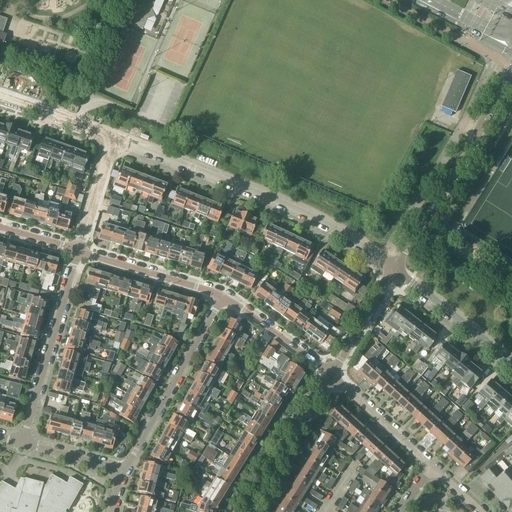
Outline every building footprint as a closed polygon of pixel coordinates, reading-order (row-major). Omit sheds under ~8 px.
[(135,0),(125,22),(142,29),(147,19),(154,17),(151,9),(155,0),(135,0)] [(0,124),(0,141),(5,144),(10,128),(0,124)] [(10,128),(5,144),(12,146),(9,155),(13,157),(21,132),(10,128)] [(13,157),(11,162),(15,164),(19,153),(20,153),(22,150),(22,149),(28,152),(34,136),(21,132),(13,157)] [(37,153),(36,157),(43,160),(39,171),(44,173),(46,168),(48,162),(49,158),(55,143),(43,139),(38,154),(37,153)] [(55,143),(49,158),(61,162),(66,147),(55,143)] [(66,147),(61,162),(68,165),(66,169),(70,170),(72,166),(77,151),(66,147)] [(70,170),(68,177),(73,179),(75,172),(82,174),(84,170),(85,171),(87,165),(86,164),(89,155),(77,151),(72,166),(70,170)] [(116,180),(113,186),(125,191),(126,187),(132,172),(127,170),(127,169),(122,167),(122,168),(120,167),(118,173),(116,180)] [(110,178),(116,180),(118,173),(113,171),(110,178)] [(132,172),(126,187),(138,191),(144,176),(132,172)] [(144,176),(138,191),(149,196),(155,181),(144,176)] [(149,196),(147,203),(151,204),(154,198),(161,200),(167,185),(165,185),(166,183),(161,181),(160,183),(155,181),(149,196)] [(81,186),(69,182),(67,188),(67,190),(79,193),(81,186)] [(13,199),(9,213),(14,215),(14,216),(21,218),(25,202),(18,200),(21,190),(19,186),(14,185),(10,198),(13,199)] [(177,189),(170,208),(182,212),(184,209),(183,209),(189,194),(184,192),(184,190),(179,188),(178,190),(177,189)] [(61,206),(55,226),(60,228),(60,229),(65,231),(66,229),(67,230),(70,222),(71,222),(73,216),(71,216),(71,215),(65,213),(69,199),(76,201),(78,195),(79,193),(67,190),(66,191),(65,196),(64,196),(61,206)] [(40,196),(33,220),(37,221),(37,223),(44,225),(48,209),(41,207),(43,199),(44,197),(44,195),(40,194),(40,196)] [(189,194),(183,209),(184,209),(194,213),(200,198),(189,194)] [(25,202),(21,218),(28,220),(28,219),(33,220),(40,196),(36,195),(34,200),(33,200),(32,204),(25,202)] [(112,195),(109,204),(119,207),(121,198),(112,195)] [(194,213),(192,218),(197,220),(199,215),(206,218),(212,203),(200,198),(194,213)] [(212,203),(206,218),(218,222),(223,207),(222,207),(223,205),(217,203),(217,205),(212,203)] [(48,209),(44,225),(50,227),(51,225),(55,226),(61,206),(56,204),(55,211),(48,209)] [(153,217),(160,220),(162,215),(161,215),(164,208),(158,205),(153,217)] [(120,210),(108,207),(105,214),(117,218),(120,210)] [(234,211),(228,226),(239,231),(246,214),(239,212),(239,213),(234,211)] [(246,214),(239,231),(251,236),(257,221),(252,219),(253,217),(246,214)] [(126,230),(121,246),(132,249),(140,222),(141,222),(143,217),(138,215),(137,221),(135,221),(132,232),(126,230)] [(103,224),(98,239),(110,243),(116,222),(111,221),(110,226),(103,224)] [(116,222),(110,243),(121,246),(126,230),(118,228),(120,223),(116,222)] [(140,222),(132,249),(144,253),(148,237),(142,235),(145,224),(141,222),(140,222)] [(267,225),(260,239),(272,245),(279,230),(274,228),(274,226),(269,224),(269,225),(267,225)] [(148,237),(144,253),(155,256),(160,241),(160,240),(162,233),(162,232),(158,230),(155,239),(148,237)] [(279,230),(272,245),(277,247),(275,252),(281,255),(283,250),(290,235),(279,230)] [(194,251),(189,266),(200,270),(205,255),(199,253),(203,236),(198,235),(194,250),(193,251),(194,251)] [(290,235),(283,250),(294,255),(301,241),(290,235)] [(171,244),(166,260),(177,263),(184,243),(183,243),(184,239),(180,238),(179,241),(172,239),(171,244)] [(160,241),(155,256),(166,260),(171,244),(160,241)] [(294,255),(291,261),(305,268),(315,251),(311,250),(312,246),(311,245),(312,244),(307,241),(306,243),(301,241),(294,255)] [(184,243),(177,263),(189,266),(194,251),(193,251),(187,249),(188,244),(184,243)] [(214,254),(207,268),(218,273),(225,259),(226,259),(226,258),(232,245),(227,243),(221,257),(214,254)] [(1,266),(1,267),(6,268),(7,262),(14,263),(18,248),(12,246),(11,247),(7,246),(1,266)] [(18,248),(14,263),(24,266),(28,252),(24,251),(24,250),(18,248)] [(258,251),(251,248),(248,253),(255,256),(258,251)] [(225,259),(218,273),(229,279),(242,252),(237,250),(234,257),(233,257),(232,261),(231,262),(226,259),(225,259)] [(322,251),(310,269),(321,276),(324,272),(332,258),(328,255),(329,254),(324,251),(323,252),(322,251)] [(28,252),(24,266),(35,270),(40,254),(34,252),(33,254),(28,252)] [(242,252),(229,279),(240,284),(247,269),(246,269),(241,267),(241,266),(243,262),(243,261),(247,254),(242,252)] [(40,254),(35,270),(42,271),(40,279),(44,280),(50,258),(46,257),(46,256),(40,254)] [(247,269),(240,284),(251,289),(257,275),(250,271),(256,259),(253,257),(252,257),(247,268),(246,269),(247,269)] [(44,280),(40,295),(49,298),(51,292),(47,290),(48,286),(51,286),(55,275),(56,275),(59,266),(57,266),(58,261),(57,260),(57,259),(52,258),(52,259),(50,258),(44,280)] [(332,258),(324,272),(334,278),(343,265),(332,258)] [(343,265),(334,278),(344,285),(353,272),(343,265)] [(88,275),(83,291),(89,293),(88,298),(92,299),(100,273),(96,272),(96,271),(91,269),(90,270),(89,270),(89,271),(88,271),(86,275),(88,275)] [(344,285),(341,289),(352,296),(363,279),(362,278),(363,277),(358,274),(357,275),(353,272),(344,285)] [(92,299),(91,303),(95,305),(100,289),(106,290),(111,275),(105,273),(104,275),(100,273),(92,299)] [(111,275),(106,290),(112,292),(109,304),(113,306),(121,280),(117,278),(117,277),(111,275)] [(121,280),(113,306),(117,307),(121,295),(127,297),(132,281),(126,280),(125,281),(121,280)] [(132,281),(127,297),(133,299),(130,311),(134,312),(142,286),(138,285),(138,283),(132,281)] [(263,283),(253,295),(264,303),(273,290),(276,285),(272,282),(268,287),(263,283)] [(315,285),(309,282),(306,287),(311,290),(315,285)] [(31,286),(20,283),(18,289),(29,292),(31,286)] [(273,290),(264,303),(273,310),(283,297),(285,293),(290,287),(286,284),(279,293),(278,294),(273,290)] [(29,292),(38,294),(40,289),(31,286),(29,292)] [(142,286),(134,312),(138,313),(142,301),(148,303),(153,289),(151,289),(152,287),(146,286),(146,287),(142,286)] [(283,297),(273,310),(283,317),(292,304),(286,300),(287,299),(293,290),(290,287),(285,293),(283,297)] [(158,291),(154,304),(160,306),(155,321),(159,322),(160,319),(168,294),(165,293),(165,291),(160,290),(159,291),(158,291)] [(168,294),(160,319),(164,320),(166,313),(172,314),(178,295),(171,293),(171,295),(168,294)] [(19,299),(17,304),(21,305),(22,304),(44,311),(45,307),(46,307),(48,302),(46,302),(47,301),(32,297),(28,295),(26,301),(19,299)] [(178,295),(172,314),(178,316),(177,320),(181,321),(187,300),(184,299),(185,297),(178,295)] [(326,301),(331,304),(335,298),(330,295),(326,301)] [(347,305),(335,298),(331,304),(343,312),(347,305)] [(180,324),(176,337),(185,342),(188,336),(183,333),(187,326),(185,325),(187,315),(193,316),(197,303),(196,302),(196,301),(191,299),(191,301),(187,300),(181,321),(180,324)] [(89,311),(91,304),(80,300),(78,308),(89,311)] [(292,304),(283,317),(292,324),(301,311),(307,304),(307,303),(304,300),(298,307),(298,308),(292,304)] [(318,307),(329,313),(333,308),(322,301),(318,307)] [(20,309),(19,314),(27,316),(42,321),(44,315),(43,315),(44,311),(22,304),(21,305),(20,309)] [(301,311),(292,324),(301,331),(311,318),(306,314),(307,313),(311,307),(307,304),(301,311)] [(338,319),(342,313),(333,308),(329,313),(338,319)] [(389,333),(393,336),(409,316),(405,312),(406,311),(401,308),(400,309),(399,308),(393,316),(392,315),(389,319),(390,319),(389,320),(395,325),(389,333)] [(76,310),(75,316),(76,316),(75,320),(105,329),(107,325),(90,320),(92,314),(78,310),(77,311),(76,310)] [(123,319),(131,322),(133,316),(125,314),(123,319)] [(147,314),(143,325),(150,328),(153,317),(147,314)] [(18,320),(17,324),(38,330),(39,326),(40,327),(42,321),(27,316),(25,322),(18,320)] [(409,316),(393,336),(395,338),(396,339),(402,331),(408,336),(419,322),(414,318),(413,319),(409,316)] [(311,318),(301,331),(311,338),(323,321),(318,317),(315,321),(311,318)] [(229,318),(223,329),(245,341),(248,337),(239,332),(243,326),(229,318)] [(72,323),(71,329),(87,334),(88,329),(100,332),(105,331),(105,329),(75,320),(74,323),(72,323)] [(118,331),(123,333),(126,324),(117,321),(116,322),(116,324),(116,325),(119,326),(118,331)] [(339,333),(323,321),(311,338),(327,350),(339,333)] [(411,344),(408,348),(409,349),(411,351),(428,330),(424,327),(425,326),(419,322),(408,336),(413,340),(411,343),(411,344)] [(13,323),(12,327),(23,330),(21,336),(35,340),(36,339),(37,340),(38,334),(37,334),(38,330),(17,324),(13,323)] [(132,324),(129,331),(135,334),(135,333),(138,326),(132,324)] [(71,329),(69,335),(70,335),(69,339),(96,347),(99,348),(100,343),(85,339),(87,334),(71,329)] [(223,329),(217,339),(231,347),(231,348),(237,351),(238,348),(240,350),(245,341),(223,329)] [(132,342),(135,334),(129,331),(126,330),(125,334),(123,339),(132,342)] [(411,351),(410,353),(414,357),(422,347),(427,351),(437,338),(436,337),(437,336),(433,332),(432,334),(428,330),(411,351)] [(114,341),(121,344),(122,343),(123,339),(125,334),(123,333),(118,331),(118,332),(116,332),(114,341)] [(379,333),(376,337),(385,346),(389,341),(386,338),(379,333)] [(152,336),(150,339),(164,347),(163,349),(167,351),(168,350),(172,353),(178,343),(165,336),(162,341),(152,336)] [(5,344),(5,345),(9,346),(32,352),(33,348),(34,349),(36,343),(34,343),(35,342),(20,338),(19,343),(7,340),(5,344)] [(67,343),(65,348),(66,348),(66,349),(87,355),(88,355),(86,354),(88,349),(94,351),(96,347),(69,339),(68,343),(67,343)] [(123,339),(122,343),(121,344),(119,349),(126,352),(131,342),(123,339)] [(150,339),(148,343),(152,346),(149,352),(167,363),(172,353),(168,350),(167,351),(163,349),(164,347),(150,339)] [(217,339),(211,349),(225,357),(232,361),(234,356),(228,353),(231,348),(231,347),(217,339)] [(255,348),(262,352),(267,344),(261,340),(255,348)] [(437,366),(426,378),(430,381),(444,365),(444,364),(454,351),(450,348),(451,347),(447,343),(446,345),(445,344),(434,357),(440,362),(437,366)] [(360,354),(352,363),(354,366),(353,367),(358,372),(357,372),(365,379),(375,368),(371,364),(380,355),(385,349),(382,346),(381,346),(379,348),(375,345),(372,348),(363,357),(360,354)] [(9,346),(8,350),(16,352),(15,358),(30,362),(32,356),(31,356),(32,352),(9,346)] [(263,355),(258,363),(262,365),(270,371),(273,367),(279,371),(278,373),(284,376),(285,375),(298,383),(305,373),(303,372),(304,371),(300,369),(300,370),(293,365),(294,364),(281,355),(277,362),(275,363),(275,361),(269,358),(274,351),(269,347),(263,355)] [(211,349),(205,360),(219,368),(225,357),(211,349)] [(64,352),(63,357),(64,357),(63,361),(89,369),(90,365),(86,363),(87,357),(66,351),(65,352),(64,352)] [(115,353),(109,351),(106,361),(112,362),(115,353)] [(454,351),(444,364),(444,365),(453,372),(465,357),(460,353),(458,355),(454,351)] [(137,352),(135,356),(136,357),(153,367),(152,368),(156,371),(157,370),(161,372),(167,363),(149,352),(146,357),(137,352)] [(256,355),(253,360),(258,362),(263,355),(261,354),(259,352),(257,356),(256,355)] [(375,368),(365,379),(372,385),(396,359),(393,356),(382,367),(378,364),(375,368)] [(136,357),(134,360),(140,364),(136,370),(135,370),(135,371),(156,382),(161,372),(157,370),(156,371),(152,368),(153,367),(136,357)] [(453,372),(451,375),(455,378),(451,383),(456,387),(473,367),(469,363),(470,362),(465,357),(453,372)] [(5,361),(3,365),(26,372),(27,368),(28,368),(30,362),(15,358),(13,363),(5,361)] [(396,359),(372,385),(374,387),(377,384),(382,389),(396,374),(392,371),(400,362),(396,359)] [(416,372),(423,364),(417,360),(411,368),(416,372)] [(60,364),(59,370),(74,375),(81,377),(83,372),(88,373),(89,369),(63,361),(62,365),(60,364)] [(118,362),(112,372),(120,377),(126,367),(118,362)] [(206,362),(200,373),(215,381),(215,382),(219,384),(225,373),(206,362)] [(0,364),(0,368),(10,372),(9,377),(23,382),(24,381),(25,381),(26,376),(25,375),(26,372),(3,365),(0,364)] [(423,364),(416,372),(421,376),(428,368),(423,364)] [(250,372),(240,366),(237,371),(243,374),(248,377),(250,372)] [(270,371),(270,372),(277,377),(274,382),(275,383),(279,385),(288,391),(288,392),(289,393),(290,392),(292,394),(298,383),(285,375),(284,376),(278,373),(279,371),(273,367),(270,371)] [(473,367),(456,387),(460,390),(463,385),(470,390),(473,386),(474,387),(477,383),(476,382),(482,374),(481,374),(482,372),(478,369),(477,370),(473,367)] [(396,374),(382,389),(390,396),(412,372),(409,369),(400,378),(396,374)] [(59,370),(57,376),(58,377),(57,380),(84,388),(85,384),(73,380),(74,375),(59,370)] [(111,372),(106,383),(108,384),(111,380),(114,381),(118,375),(111,372)] [(412,372),(390,396),(396,402),(406,392),(402,388),(415,375),(412,372)] [(200,373),(194,383),(217,396),(219,392),(212,388),(215,382),(215,381),(200,373)] [(128,377),(126,380),(141,389),(140,390),(144,393),(145,391),(149,394),(155,384),(142,377),(139,382),(133,379),(128,377)] [(265,377),(263,380),(270,385),(273,387),(269,393),(282,401),(288,392),(288,391),(279,385),(275,383),(274,382),(272,381),(265,377)] [(55,384),(53,389),(54,389),(54,390),(68,395),(70,389),(82,392),(84,388),(57,380),(56,384),(55,384)] [(126,380),(124,384),(130,387),(126,394),(144,404),(149,394),(145,391),(144,393),(140,390),(141,389),(126,380)] [(238,380),(234,387),(239,390),(243,383),(238,380)] [(435,389),(439,384),(434,380),(430,384),(435,389)] [(484,400),(477,407),(481,410),(486,405),(499,389),(495,386),(496,384),(492,381),(491,382),(490,381),(478,395),(484,400)] [(6,396),(0,419),(6,420),(7,419),(12,421),(12,419),(14,420),(15,415),(14,415),(21,386),(10,382),(6,396)] [(96,392),(100,393),(101,394),(105,384),(100,382),(96,392)] [(406,392),(396,402),(404,409),(426,384),(423,382),(422,383),(418,388),(417,388),(410,396),(406,392)] [(194,383),(189,393),(203,402),(207,395),(215,400),(217,396),(194,383)] [(426,384),(404,409),(411,416),(415,412),(416,414),(419,411),(421,412),(425,409),(421,405),(417,401),(423,395),(429,388),(429,387),(426,384)] [(441,387),(438,391),(444,396),(447,392),(441,387)] [(499,389),(486,405),(495,413),(498,409),(509,396),(504,391),(503,392),(499,389)] [(243,390),(240,395),(251,401),(250,401),(260,407),(256,413),(271,422),(274,416),(273,415),(276,411),(253,396),(253,397),(243,390)] [(256,392),(253,396),(276,411),(282,401),(269,393),(265,390),(261,396),(256,392)] [(100,393),(95,391),(91,401),(96,403),(100,393)] [(189,393),(183,404),(207,417),(208,414),(206,413),(210,406),(203,402),(189,393)] [(99,405),(104,407),(109,396),(104,394),(99,405)] [(126,394),(121,403),(130,408),(129,410),(133,412),(134,411),(138,414),(144,404),(126,394)] [(460,407),(467,399),(461,395),(455,403),(460,407)] [(503,414),(497,421),(500,424),(503,420),(503,421),(511,410),(511,398),(509,396),(498,409),(503,414)] [(415,412),(411,416),(415,419),(422,426),(445,401),(442,398),(442,399),(429,413),(425,409),(421,412),(419,411),(416,414),(415,412)] [(116,400),(114,403),(124,409),(120,416),(133,423),(138,414),(134,411),(133,412),(129,410),(130,408),(121,403),(116,400)] [(445,401),(422,426),(429,432),(439,422),(435,418),(439,413),(448,404),(445,401)] [(468,401),(461,408),(466,413),(473,405),(468,401)] [(183,404),(177,414),(191,422),(195,416),(203,420),(201,423),(210,428),(212,425),(215,427),(217,423),(212,420),(207,417),(183,404)] [(327,419),(321,428),(326,431),(333,421),(331,419),(332,418),(338,423),(348,412),(340,405),(327,419)] [(51,416),(47,430),(49,431),(49,432),(54,433),(54,432),(58,433),(59,429),(60,429),(62,425),(60,424),(64,408),(60,407),(57,417),(51,416)] [(59,429),(58,433),(63,434),(62,435),(68,437),(68,436),(69,436),(73,421),(65,419),(68,409),(64,408),(60,424),(62,425),(60,429),(59,429)] [(439,422),(429,432),(436,439),(460,413),(456,410),(447,420),(443,425),(441,423),(439,422)] [(511,410),(503,421),(511,428),(511,410)] [(73,421),(69,436),(70,436),(70,437),(75,439),(76,438),(80,439),(81,434),(82,435),(83,431),(81,430),(86,413),(82,412),(79,423),(73,421)] [(337,431),(333,436),(337,439),(356,419),(348,412),(338,423),(344,429),(343,430),(341,428),(337,432),(337,431)] [(81,434),(80,439),(84,440),(84,441),(89,443),(90,442),(91,442),(95,427),(87,425),(90,414),(86,413),(81,430),(83,431),(82,435),(81,434)] [(103,440),(102,445),(106,446),(105,447),(111,448),(111,447),(113,448),(116,434),(118,434),(119,427),(113,425),(115,416),(110,413),(108,417),(103,435),(105,436),(104,440),(103,440)] [(248,416),(246,420),(250,423),(264,431),(266,427),(267,427),(271,422),(256,413),(253,419),(248,416)] [(460,413),(436,439),(443,445),(453,435),(449,431),(463,416),(460,413)] [(174,415),(169,425),(193,439),(195,434),(185,429),(189,423),(174,415)] [(95,427),(91,442),(92,442),(92,443),(97,445),(97,444),(102,445),(103,440),(104,440),(105,436),(103,435),(108,417),(104,416),(102,422),(96,421),(95,427)] [(240,416),(238,420),(247,427),(244,432),(257,441),(264,431),(250,423),(246,420),(240,416)] [(338,439),(337,441),(340,443),(341,443),(348,435),(347,434),(348,433),(353,438),(363,427),(356,419),(337,439),(338,439)] [(479,420),(476,424),(481,428),(484,425),(479,420)] [(453,435),(443,445),(450,451),(447,454),(448,456),(465,438),(468,434),(475,427),(472,424),(457,439),(456,438),(453,435)] [(169,425),(163,436),(177,444),(180,438),(190,444),(193,439),(169,425)] [(488,434),(491,431),(484,425),(481,428),(488,434)] [(350,449),(347,453),(352,456),(362,445),(365,441),(366,442),(369,439),(371,440),(374,437),(371,434),(363,427),(353,438),(359,443),(358,444),(356,443),(350,449)] [(478,429),(475,427),(468,434),(471,437),(478,429)] [(223,434),(217,430),(210,442),(215,446),(223,434)] [(244,432),(237,442),(251,451),(257,441),(244,432)] [(322,432),(317,439),(330,447),(332,443),(347,453),(350,449),(340,443),(337,441),(322,432)] [(482,433),(479,436),(487,443),(490,440),(482,433)] [(207,434),(203,441),(207,443),(211,436),(207,434)] [(163,436),(157,446),(171,454),(177,444),(163,436)] [(364,447),(354,459),(358,462),(365,455),(369,458),(372,455),(382,444),(374,437),(371,440),(369,439),(366,442),(365,441),(362,445),(364,447)] [(465,438),(448,456),(455,462),(466,451),(462,447),(466,443),(468,441),(465,438)] [(317,439),(312,448),(333,461),(335,457),(333,456),(327,452),(330,447),(317,439)] [(466,451),(455,462),(463,469),(467,473),(484,455),(494,445),(490,441),(488,444),(483,449),(480,451),(476,448),(475,450),(474,451),(470,447),(466,451)] [(231,453),(229,456),(243,464),(244,461),(246,460),(247,460),(249,456),(248,455),(251,451),(237,442),(231,453)] [(373,462),(365,471),(369,474),(390,451),(382,444),(372,455),(377,458),(373,462)] [(157,446),(151,456),(165,464),(171,454),(157,446)] [(487,472),(480,478),(488,486),(487,487),(492,493),(493,492),(496,496),(495,497),(496,498),(497,497),(502,503),(501,504),(502,503),(507,509),(506,510),(507,511),(508,510),(509,511),(511,511),(511,446),(501,456),(500,455),(485,468),(485,469),(485,470),(487,472)] [(207,447),(201,456),(205,459),(209,461),(215,451),(213,450),(207,447)] [(314,453),(310,459),(322,466),(325,462),(330,465),(333,461),(312,448),(310,451),(314,453)] [(390,451),(369,474),(373,476),(382,467),(381,465),(382,464),(388,469),(398,458),(390,451)] [(192,453),(188,459),(194,463),(198,456),(192,453)] [(175,456),(174,456),(173,459),(181,463),(178,468),(185,470),(190,464),(175,456)] [(201,456),(195,465),(199,467),(205,459),(201,456)] [(218,460),(215,465),(221,469),(235,477),(238,472),(239,473),(241,469),(240,468),(241,467),(243,464),(229,456),(228,458),(227,459),(226,458),(224,458),(222,461),(220,461),(218,460)] [(391,474),(385,481),(397,490),(401,484),(398,482),(403,476),(400,472),(406,465),(398,458),(388,469),(387,470),(391,474)] [(310,459),(304,468),(324,480),(327,476),(319,472),(322,466),(310,459)] [(145,463),(143,473),(159,477),(175,481),(176,476),(164,473),(165,468),(145,463)] [(192,478),(199,467),(195,465),(188,476),(192,478)] [(335,470),(340,473),(344,468),(339,465),(336,469),(335,470)] [(304,468),(299,476),(312,484),(314,479),(322,484),(324,480),(304,468)] [(361,468),(357,473),(358,474),(362,476),(363,475),(366,478),(375,483),(372,488),(388,498),(393,490),(373,476),(369,474),(365,471),(361,468)] [(221,469),(215,479),(228,487),(235,477),(221,469)] [(143,473),(140,482),(157,487),(166,490),(167,485),(158,482),(159,477),(143,473)] [(0,511),(65,511),(67,510),(68,510),(83,485),(70,478),(66,484),(51,475),(45,486),(43,485),(43,484),(25,478),(24,479),(21,478),(15,489),(1,482),(0,484),(0,511)] [(194,479),(192,478),(188,476),(184,487),(188,489),(194,479)] [(299,476),(294,485),(299,488),(297,490),(299,492),(298,494),(303,497),(306,492),(320,501),(323,497),(309,489),(312,484),(299,476)] [(207,482),(204,486),(209,489),(222,497),(228,487),(215,479),(212,485),(211,484),(207,482)] [(354,480),(351,485),(356,489),(358,485),(359,484),(354,480)] [(140,482),(138,492),(162,499),(164,494),(155,492),(157,487),(140,482)] [(291,490),(286,498),(298,506),(301,501),(315,510),(317,506),(303,497),(298,494),(299,492),(297,490),(299,488),(294,485),(291,490)] [(351,485),(347,490),(352,494),(356,489),(351,485)] [(204,486),(202,489),(207,492),(203,498),(216,506),(222,497),(209,489),(204,486)] [(364,489),(361,493),(382,506),(388,498),(372,488),(369,492),(364,489)] [(361,493),(359,496),(364,499),(361,504),(372,511),(373,511),(377,506),(381,508),(382,506),(361,493)] [(141,497),(139,507),(157,511),(173,511),(156,507),(157,501),(141,497)] [(348,500),(343,497),(340,502),(345,506),(348,500)] [(179,508),(192,511),(215,511),(217,509),(216,508),(216,506),(203,498),(203,499),(198,507),(191,505),(190,506),(180,503),(179,508)] [(286,498),(280,507),(289,511),(297,511),(295,510),(298,506),(286,498)] [(340,502),(337,507),(341,511),(345,506),(340,502)]
